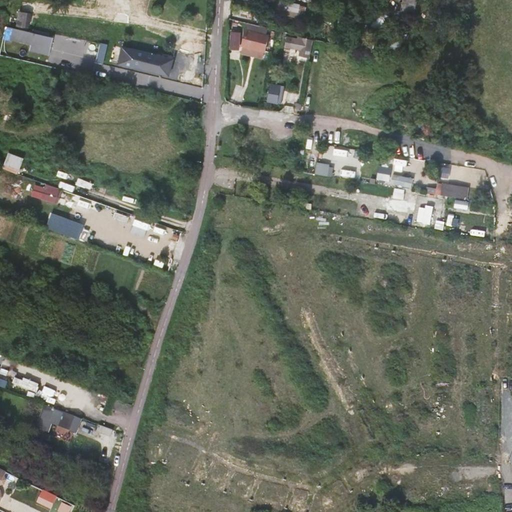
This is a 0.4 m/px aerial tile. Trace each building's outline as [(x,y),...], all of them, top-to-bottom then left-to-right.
[(298,14),(297,16),(298,16),(305,18),(306,13),(304,13),(306,6),(300,5),(300,4),(283,0),(272,0),(270,8),(298,14)] [(413,16),(417,0),(402,0),(400,13),(413,16)] [(321,10),(313,8),(311,15),(320,17),(321,10)] [(30,14),(20,12),(18,25),(28,27),(30,14)] [(244,44),(265,49),(271,27),(249,22),(244,44)] [(53,39),(7,27),(3,38),(33,46),(50,50),(53,39)] [(313,40),(303,38),(302,40),(287,37),(285,47),(301,50),(300,55),(309,58),(313,40)] [(81,44),(72,42),(70,49),(79,50),(81,44)] [(263,56),(265,49),(244,44),(242,51),(263,56)] [(173,61),(113,45),(109,62),(124,66),(134,69),(135,66),(154,70),(154,71),(169,75),(173,61)] [(50,50),(33,46),(32,51),(49,56),(50,50)] [(286,91),(278,90),(277,97),(285,98),(286,91)] [(23,159),(9,154),(6,164),(19,169),(23,159)] [(317,163),(317,173),(333,174),(333,164),(317,163)] [(390,168),(379,166),(376,179),(371,178),(370,183),(375,184),(377,179),(388,181),(390,168)] [(391,183),(412,188),(415,178),(394,172),(391,183)] [(59,203),(63,189),(36,181),(32,195),(59,203)] [(469,187),(443,183),(442,189),(441,195),(467,199),(469,187)] [(384,191),(363,187),(362,193),(383,197),(384,191)] [(394,197),(403,198),(404,189),(396,188),(394,197)] [(456,199),(449,199),(448,206),(468,209),(469,202),(456,199)] [(415,204),(408,203),(407,210),(414,212),(415,204)] [(442,207),(426,204),(425,210),(441,212),(442,207)] [(441,212),(425,210),(423,221),(439,224),(441,212)] [(465,216),(463,229),(475,231),(477,218),(465,216)] [(84,228),(66,221),(62,233),(80,239),(84,228)] [(171,229),(163,226),(160,233),(168,236),(171,229)] [(59,405),(72,408),(76,395),(63,392),(59,405)] [(45,416),(80,430),(84,419),(49,406),(45,416)] [(79,433),(80,430),(45,416),(43,420),(79,433)] [(113,438),(116,432),(110,429),(107,428),(102,426),(99,433),(113,438)] [(63,501),(59,511),(60,511),(70,511),(74,505),(63,501)]
